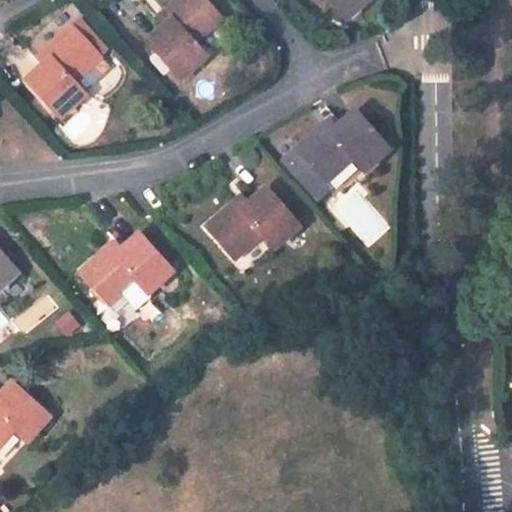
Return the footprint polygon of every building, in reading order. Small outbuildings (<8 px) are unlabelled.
[(200,43),(226,18),(208,0),(180,0),(169,11),(176,19),(152,43),(188,80),(212,57),(200,43)] [(347,2),(348,0),(300,0),(298,2),(334,39),(358,14),(347,2)] [(76,87),(103,61),(76,30),(48,56),(54,63),(29,87),(63,126),(89,102),(76,87)] [(321,124),(292,151),(319,182),(346,158),(359,173),(382,150),(349,112),(328,132),(321,124)] [(230,204),(202,230),(229,261),(256,236),(269,250),(292,228),(258,190),(236,210),(230,204)] [(102,250),(74,275),(101,308),(128,284),(141,297),(166,274),(132,236),(109,257),(102,250)] [(0,286),(12,276),(0,261),(0,286)] [(23,331),(58,307),(49,293),(14,317),(23,331)] [(65,337),(80,326),(69,310),(53,321),(65,337)] [(0,443),(12,431),(24,441),(45,417),(11,386),(0,397),(0,443)]
